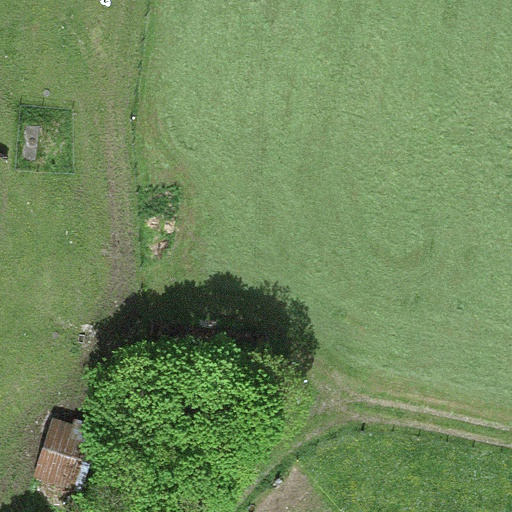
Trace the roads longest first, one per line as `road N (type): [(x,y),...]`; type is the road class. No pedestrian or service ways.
road 1 (track): [(360,414),(303,440),(234,511)]
road 2 (track): [(360,414),(511,446)]
